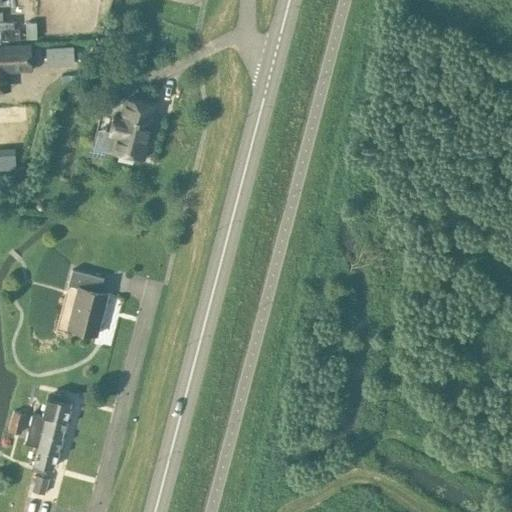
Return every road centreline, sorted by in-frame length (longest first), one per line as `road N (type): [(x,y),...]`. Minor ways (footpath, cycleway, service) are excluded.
road 1 (tertiary): [(155,511),(269,69)]
road 2 (residential): [(155,286),(95,511)]
